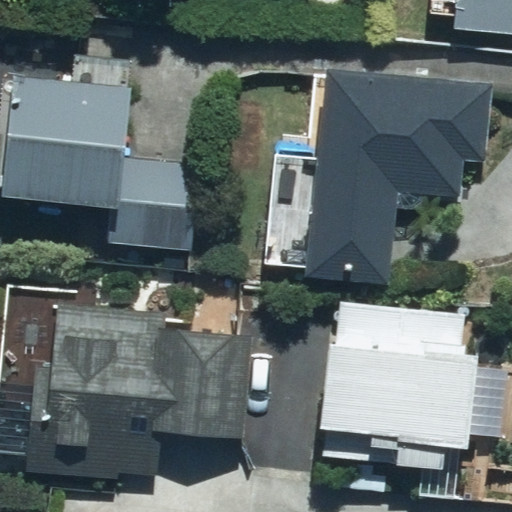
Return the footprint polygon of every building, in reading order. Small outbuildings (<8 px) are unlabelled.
[(511,0),(435,0),(435,2),(464,5),(462,20),(511,25),(511,0)] [(0,225),(33,227),(36,182),(119,187),(115,243),(203,248),(208,157),(142,153),(147,72),(138,71),(141,21),(88,18),(85,68),(8,63),(0,195),(0,225)] [(505,78),(342,61),(341,75),(314,73),(301,198),(281,196),(276,249),(403,262),(412,177),(472,184),(476,149),(497,151),(505,78)] [(479,302),(353,285),(351,306),(337,304),(325,385),(339,387),(332,440),(458,457),(462,426),(484,429),(498,332),(475,329),(479,302)] [(259,419),(264,318),(179,314),(180,300),(71,295),(68,352),(49,351),(48,370),(7,367),(3,445),(43,447),(42,457),(167,463),(169,414),(259,419)]
